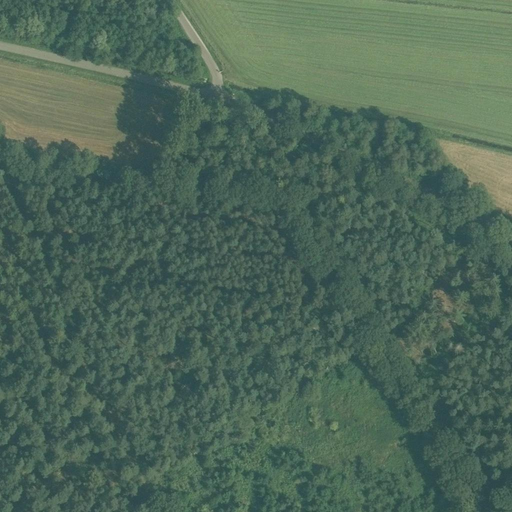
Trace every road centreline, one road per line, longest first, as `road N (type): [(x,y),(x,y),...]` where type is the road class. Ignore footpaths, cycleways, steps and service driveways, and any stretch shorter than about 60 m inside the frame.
road 1 (unclassified): [(511,232),(218,95)]
road 2 (unclassified): [(218,95),(0,46)]
